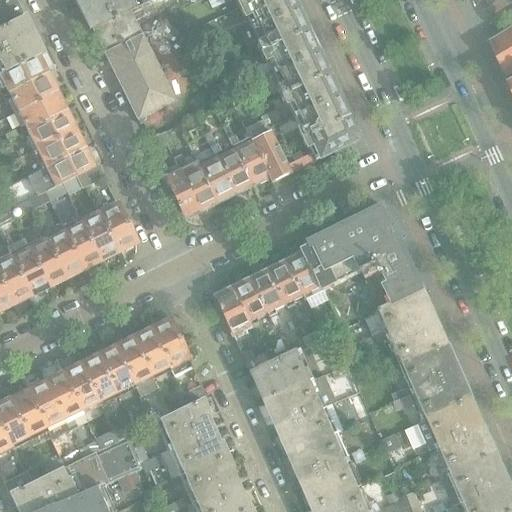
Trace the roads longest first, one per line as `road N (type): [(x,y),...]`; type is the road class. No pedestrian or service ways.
road 1 (residential): [(179,268),(51,0)]
road 2 (residential): [(285,511),(179,268)]
road 3 (residential): [(179,268),(409,151)]
road 4 (tertiary): [(409,151),(511,386)]
road 5 (residential): [(0,355),(179,268)]
road 6 (tertiary): [(511,200),(438,40)]
road 7 (tertiary): [(334,0),(409,151)]
